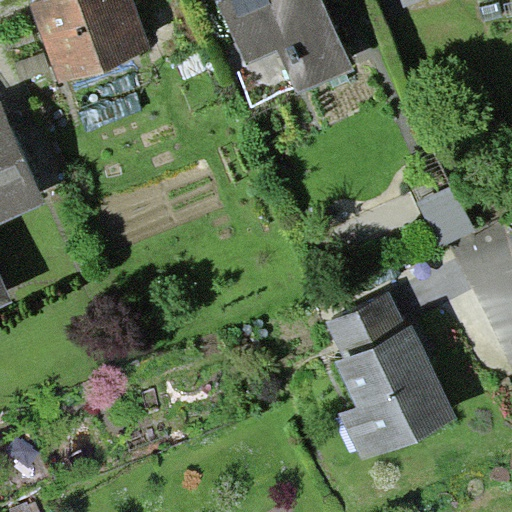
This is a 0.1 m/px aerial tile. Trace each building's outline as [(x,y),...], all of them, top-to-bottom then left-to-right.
[(132,0),(37,0),(30,3),(61,83),(152,50),(132,0)] [(217,0),(246,65),(236,70),(252,106),(295,87),(297,92),(352,69),(321,0),(217,0)] [(0,307),(13,302),(0,273),(0,222),(46,201),(0,101),(0,307)] [(474,231),(452,185),(417,201),(438,247),(474,231)] [(389,291),(325,321),(342,357),(334,361),(356,406),(340,414),(363,461),(456,417),(412,325),(407,328),(389,291)] [(0,440),(0,498),(51,474),(28,427),(0,440)] [(27,501),(11,508),(12,511),(40,511),(36,500),(28,504),(27,501)]
